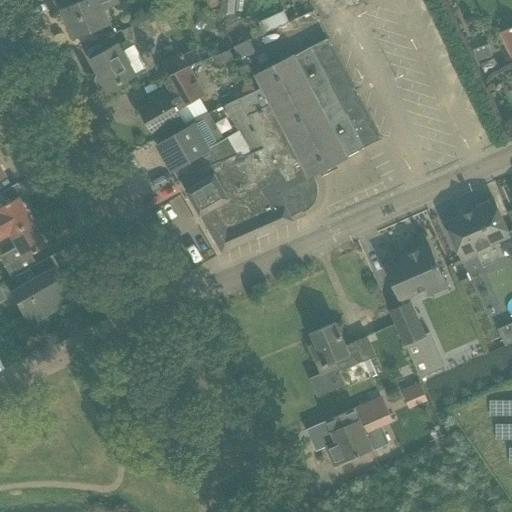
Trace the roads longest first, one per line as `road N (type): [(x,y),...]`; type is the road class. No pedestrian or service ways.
road 1 (residential): [(162,308),(511,155)]
road 2 (residential): [(162,308),(0,32)]
road 3 (unclassified): [(282,511),(162,308)]
road 4 (residential): [(0,384),(162,308)]
